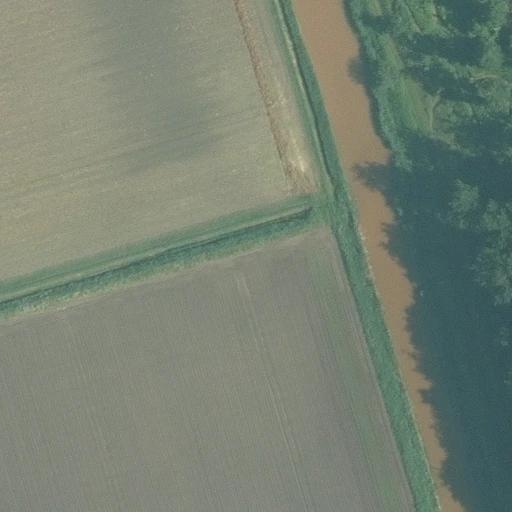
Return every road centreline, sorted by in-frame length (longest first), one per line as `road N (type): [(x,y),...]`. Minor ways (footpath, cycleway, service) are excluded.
road 1 (track): [(511,478),(450,252),(432,148)]
road 2 (track): [(374,0),(432,148)]
